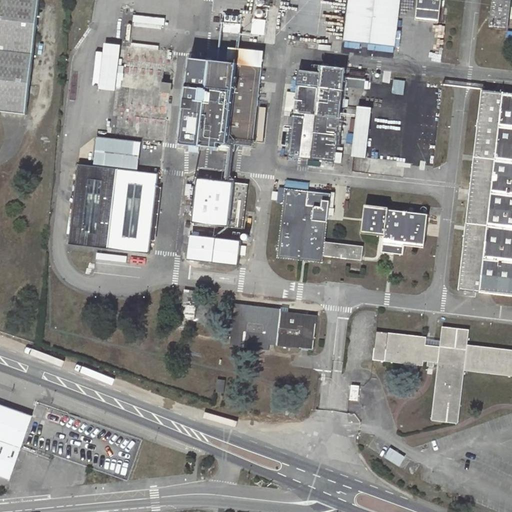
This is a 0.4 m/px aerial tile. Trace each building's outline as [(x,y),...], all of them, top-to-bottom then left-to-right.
[(39,0),(0,0),(0,110),(26,114),(39,0)] [(350,0),(345,41),(394,47),(399,0),(350,0)] [(418,0),(417,19),(439,22),(441,0),(418,0)] [(492,0),(489,27),(507,29),(510,0),(492,0)] [(223,12),(220,31),(240,33),(242,14),(223,12)] [(263,26),(251,24),(250,33),(262,35),(263,26)] [(429,29),(427,46),(444,48),(446,31),(429,29)] [(107,55),(98,55),(97,90),(122,91),(124,45),(107,44),(107,55)] [(235,145),(252,147),(261,66),(227,62),(228,52),(208,49),(207,60),(189,58),(180,144),(189,145),(198,146),(234,150),(235,145)] [(227,62),(261,66),(263,53),(228,49),(228,52),(227,62)] [(342,121),(339,121),(346,68),(321,65),(321,72),(298,70),(296,97),(294,112),(289,157),(342,163),(343,154),(336,153),(338,136),(340,136),(342,121)] [(395,80),(394,92),(405,94),(407,81),(395,80)] [(162,82),(161,91),(168,92),(169,83),(162,82)] [(511,92),(482,89),(459,289),(511,295),(511,92)] [(362,107),(356,158),(370,159),(376,109),(362,107)] [(79,164),(123,169),(126,140),(83,134),(79,164)] [(78,164),(68,244),(150,254),(151,240),(158,187),(159,173),(123,169),(79,164),(78,164)] [(197,178),(192,222),(243,228),(248,184),(197,178)] [(158,187),(151,240),(156,241),(162,187),(158,187)] [(331,194),(285,189),(277,258),(322,263),(323,256),(362,261),(364,246),(325,241),(331,194)] [(384,236),(382,252),(404,255),(405,246),(424,248),(428,215),(388,210),(388,207),(365,205),(362,233),(384,236)] [(241,241),(190,235),(188,259),(238,265),(241,241)] [(185,289),(181,317),(195,319),(196,321),(197,323),(199,324),(201,325),(205,327),(210,326),(214,324),(217,321),(218,317),(218,312),(218,310),(217,307),(215,305),(213,303),(211,302),(208,301),(206,301),(203,302),(204,292),(185,289)] [(317,316),(281,311),(281,308),(235,303),(230,346),(262,349),(263,344),(269,345),(313,350),(317,316)] [(465,370),(511,375),(511,349),(467,345),(469,330),(443,326),(440,347),(425,345),(426,337),(377,331),(373,360),(423,366),(423,361),(438,362),(431,420),(458,423),(465,370)] [(218,379),(216,391),(224,393),(225,380),(218,379)] [(351,390),(350,399),(358,400),(359,391),(351,390)] [(0,403),(0,476),(10,480),(33,416),(0,403)] [(392,448),(385,458),(401,468),(407,458),(392,448)]
